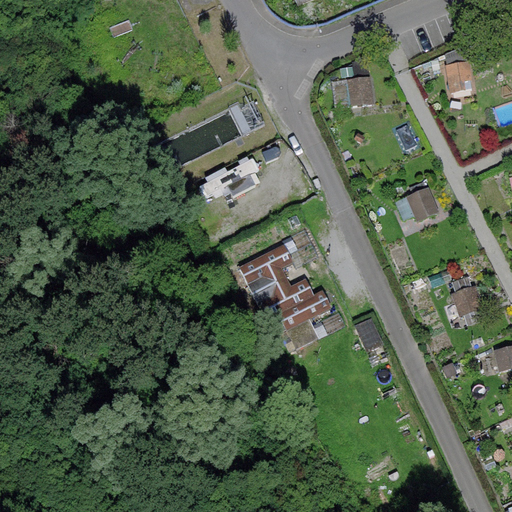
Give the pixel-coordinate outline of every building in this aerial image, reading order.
[(296,0),(300,8),(319,0),(296,0)] [(469,67),(449,70),(451,85),(471,82),(469,67)] [(371,82),(350,84),(352,99),(372,97),(371,82)] [(144,134),(135,138),(141,149),(150,145),(144,134)] [(308,174),(296,181),(306,200),(318,193),(308,174)] [(256,182),(234,193),(239,205),(262,194),(256,182)] [(428,192),(410,201),(416,215),(435,206),(428,192)] [(295,265),(286,248),(240,271),(258,307),(263,305),(271,322),(280,318),(316,300),(308,283),(293,291),(282,271),(295,265)] [(475,291),(456,298),(461,312),(480,305),(475,291)] [(316,300),(280,318),(288,334),(334,311),(325,295),(316,300)] [(387,348),(373,320),(355,329),(369,357),(387,348)] [(511,351),(498,355),(502,374),(504,374),(502,367),(511,364),(511,351)]
